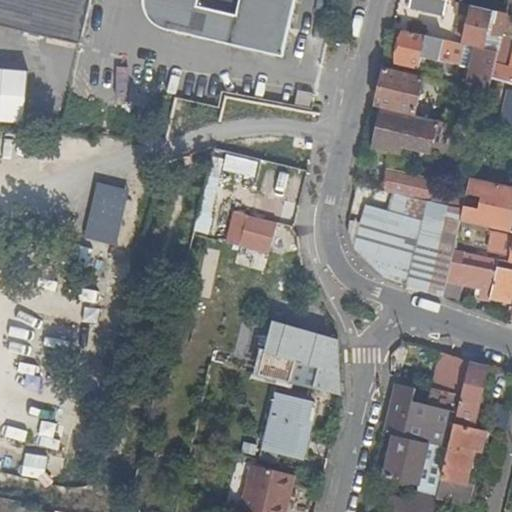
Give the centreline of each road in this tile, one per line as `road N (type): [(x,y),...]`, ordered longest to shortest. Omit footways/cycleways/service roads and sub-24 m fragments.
road 1 (residential): [(400,307),(350,279),(323,238),(373,0)]
road 2 (residential): [(400,307),(369,356),(335,511)]
